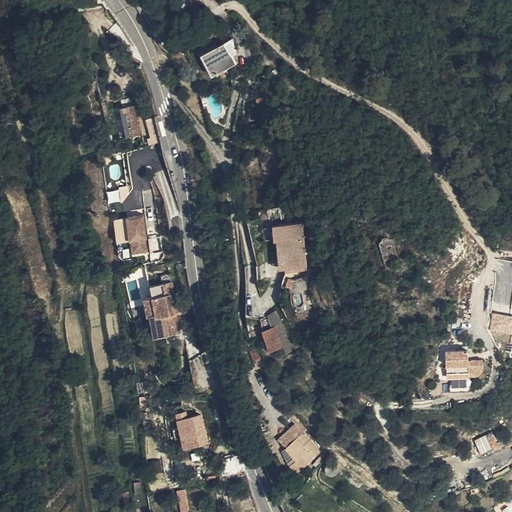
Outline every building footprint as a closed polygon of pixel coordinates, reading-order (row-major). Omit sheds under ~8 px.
[(227,34),(233,46),(237,44),(242,42),(236,30),(227,34)] [(227,34),(204,46),(211,58),(233,46),(227,34)] [(237,44),(233,46),(211,58),(216,68),(242,54),(237,44)] [(139,104),(124,107),(128,135),(144,133),(139,104)] [(161,129),(159,123),(153,125),(155,132),(161,129)] [(108,201),(118,200),(117,193),(107,194),(108,201)] [(140,217),(142,240),(148,239),(150,253),(160,252),(156,215),(140,217)] [(288,267),(309,264),(303,220),(273,223),(275,239),(277,238),(280,261),(287,264),(288,267)] [(166,338),(176,336),(184,335),(191,333),(186,311),(184,305),(188,304),(182,275),(173,277),(174,283),(162,286),(164,297),(161,298),(165,316),(161,317),(166,338)] [(159,317),(161,317),(165,316),(161,298),(155,299),(159,317)] [(268,348),(269,348),(276,347),(280,346),(281,355),(294,350),(283,319),(281,309),(264,313),(264,322),(265,325),(274,323),(274,326),(265,327),(268,348)] [(176,336),(177,344),(186,342),(184,335),(176,336)] [(278,356),(276,347),(269,348),(271,357),(278,356)] [(471,351),(448,350),(448,379),(480,378),(486,371),(485,361),(471,360),(471,351)] [(209,438),(203,409),(181,414),(187,442),(209,438)] [(280,437),(294,458),(288,462),(293,470),(317,453),(307,439),(301,443),(296,435),(295,436),(290,430),(280,437)] [(486,437),(492,448),(497,445),(491,434),(486,437)] [(480,454),(491,449),(485,435),(474,440),(480,454)] [(185,489),(176,491),(179,511),(188,511),(189,511),(185,489)]
